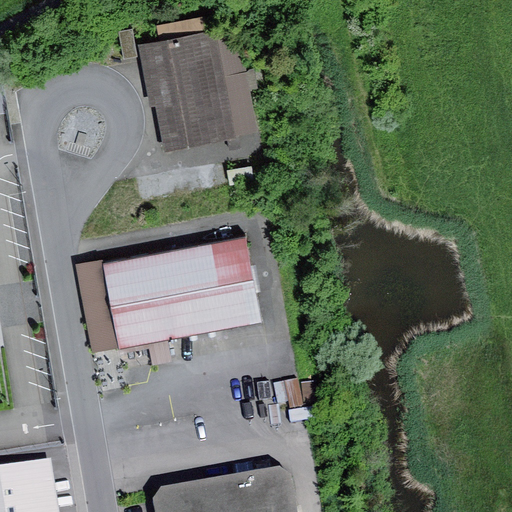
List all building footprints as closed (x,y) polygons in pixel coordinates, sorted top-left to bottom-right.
[(157,23),(160,39),(208,30),(205,14),(157,23)] [(238,24),(216,28),(235,134),(257,130),(238,24)] [(133,28),(120,30),(123,57),(137,55),(133,28)] [(160,39),(140,42),(151,103),(157,102),(165,147),(235,134),(216,28),(208,30),(160,39)] [(80,133),(76,144),(84,147),(88,136),(80,133)] [(252,163),(227,168),(230,183),(255,179),(252,163)] [(245,234),(106,260),(121,344),(168,335),(261,319),(245,234)] [(121,344),(106,260),(77,265),(92,349),(121,344)] [(168,335),(121,344),(122,350),(149,345),(153,363),(173,360),(168,335)] [(299,382),(274,386),(277,406),(289,404),(290,410),(303,408),(299,382)] [(317,383),(302,385),(306,407),(321,404),(317,383)] [(60,511),(52,459),(0,466),(0,511),(60,511)] [(162,487),(154,499),(155,511),(298,511),(291,474),(280,467),(162,487)]
